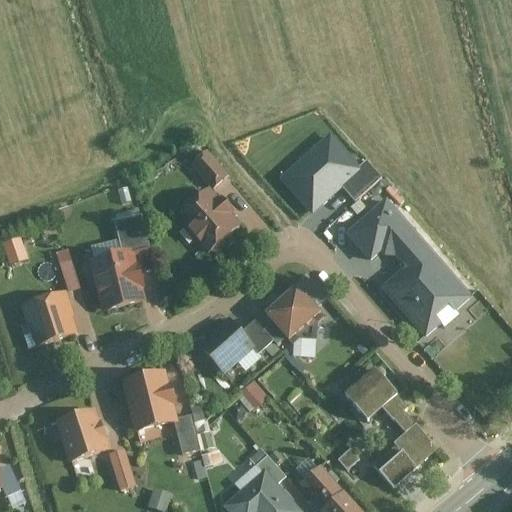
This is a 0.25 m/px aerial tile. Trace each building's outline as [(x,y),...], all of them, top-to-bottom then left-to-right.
[(295,172),(285,182),(293,190),(313,214),(341,188),(359,172),(359,171),(331,141),(295,172)] [(212,191),(178,221),(211,258),(245,228),(212,191)] [(475,298),(389,199),(349,232),(373,262),(384,253),(388,256),(398,257),(404,263),(403,273),(384,289),(428,339),(444,325),(447,329),(462,316),(459,312),(475,298)] [(118,224),(125,255),(134,253),(135,258),(154,253),(145,218),(118,224)] [(12,266),(32,261),(26,238),(6,243),(12,266)] [(125,255),(93,263),(106,314),(147,304),(135,258),(134,253),(125,255)] [(73,264),(62,267),(70,294),(81,291),(73,264)] [(303,289),(270,318),(294,345),(303,339),(319,341),(319,324),(327,316),(303,289)] [(64,296),(24,309),(39,351),(79,338),(64,296)] [(231,323),(201,348),(227,379),(257,354),(244,339),(231,323)] [(259,326),(244,339),(257,354),(260,357),(276,344),(259,326)] [(381,374),(350,400),(372,426),(386,414),(409,438),(399,448),(400,450),(377,469),(399,492),(441,451),(408,414),(413,411),(381,374)] [(168,375),(125,385),(138,437),(175,428),(181,427),(168,375)] [(257,382),(244,392),(258,408),(271,398),(257,382)] [(96,413),(58,425),(72,467),(110,455),(96,413)] [(196,423),(181,427),(175,428),(183,457),(204,452),(196,423)] [(335,459),(346,472),(361,460),(349,447),(335,459)] [(253,463),(264,475),(267,472),(282,488),(291,480),(264,452),(253,463)] [(137,489),(126,454),(113,458),(123,493),(137,489)] [(10,469),(0,473),(0,488),(1,491),(6,500),(22,492),(10,469)] [(363,511),(323,469),(304,486),(328,511),(363,511)] [(304,511),(282,488),(267,472),(264,475),(226,510),(227,511),(304,511)] [(157,488),(151,508),(162,511),(168,511),(175,494),(157,488)]
